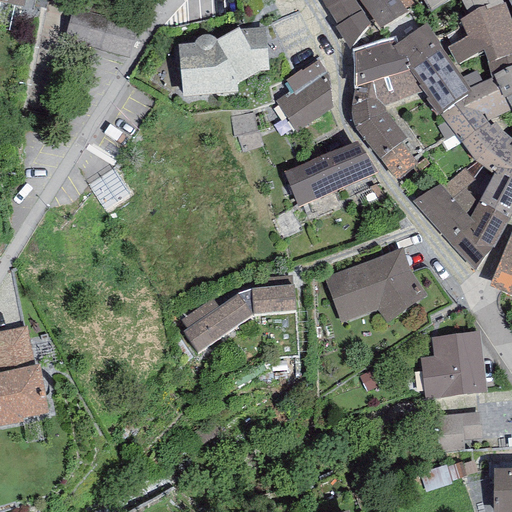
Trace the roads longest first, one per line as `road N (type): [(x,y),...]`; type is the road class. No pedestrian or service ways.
road 1 (residential): [(312,0),(342,45),(344,102),(356,139),(511,346)]
road 2 (residential): [(0,290),(166,0)]
